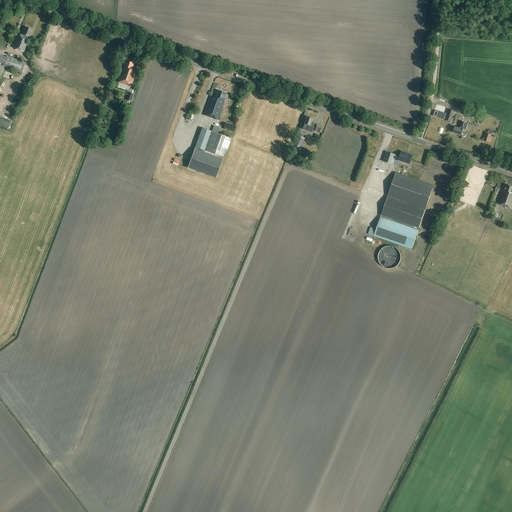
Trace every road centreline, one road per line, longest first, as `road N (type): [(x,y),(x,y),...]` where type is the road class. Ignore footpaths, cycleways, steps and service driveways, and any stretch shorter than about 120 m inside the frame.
road 1 (unclassified): [(511,173),(19,0)]
road 2 (track): [(440,0),(430,106),(418,141)]
